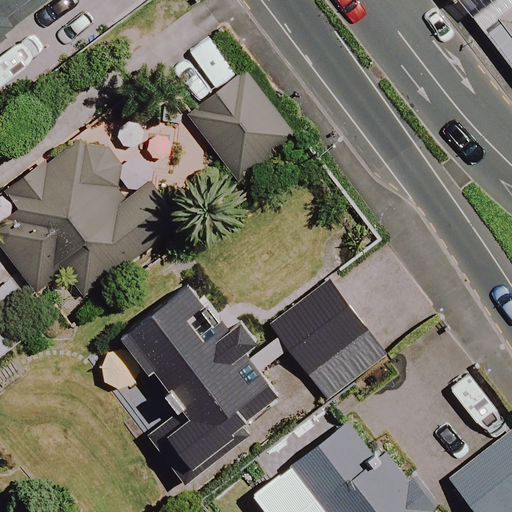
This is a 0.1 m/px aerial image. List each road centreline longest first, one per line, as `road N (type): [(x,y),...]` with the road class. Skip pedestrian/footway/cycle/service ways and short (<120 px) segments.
road 1 (secondary): [(511,315),(294,0)]
road 2 (secondary): [(374,0),(511,164)]
